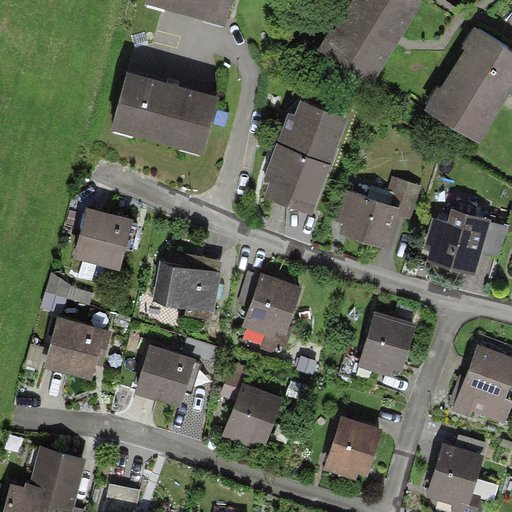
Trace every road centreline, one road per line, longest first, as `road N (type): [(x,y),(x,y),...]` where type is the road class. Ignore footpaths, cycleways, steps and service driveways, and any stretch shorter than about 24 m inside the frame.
road 1 (residential): [(98,168),(269,240),(455,296)]
road 2 (residential): [(385,511),(106,425),(22,418)]
road 3 (residential): [(388,511),(455,296)]
